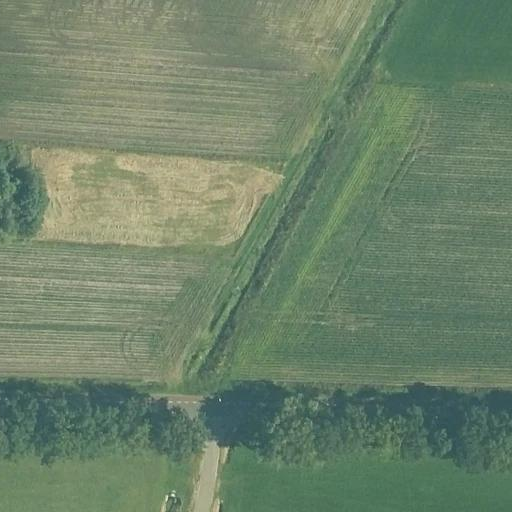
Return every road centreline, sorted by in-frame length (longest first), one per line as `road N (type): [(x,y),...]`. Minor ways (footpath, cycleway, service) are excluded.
road 1 (tertiary): [(511,418),(211,411)]
road 2 (tertiary): [(211,411),(0,405)]
